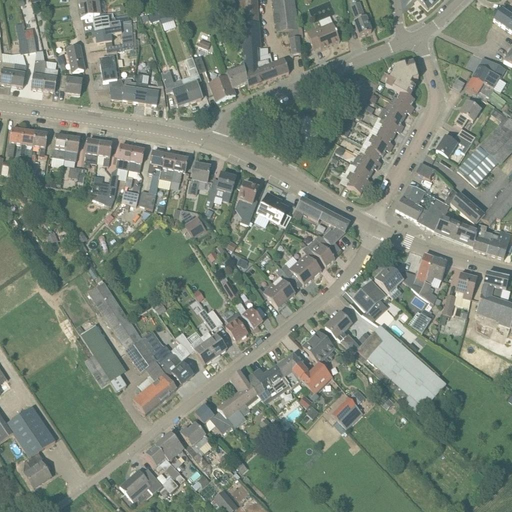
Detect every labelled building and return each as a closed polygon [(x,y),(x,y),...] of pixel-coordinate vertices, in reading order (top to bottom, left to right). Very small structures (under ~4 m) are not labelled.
[(100,16),(98,2),(99,2),(98,0),(78,0),(81,20),(92,18),(92,17),(100,16)] [(258,26),(256,0),(239,0),(241,27),(258,26)] [(272,0),(276,34),(289,32),(297,31),(298,31),(293,0),(272,0)] [(416,0),(427,11),(438,0),(416,0)] [(359,38),(371,34),(365,19),(364,19),(359,4),(351,7),(356,22),(354,23),(359,38)] [(171,13),(169,14),(167,10),(157,13),(161,26),(174,22),(171,13)] [(511,18),(510,17),(502,11),(494,22),(511,35),(511,18)] [(150,24),(160,21),(157,13),(147,16),(150,24)] [(229,28),(239,26),(236,13),(227,15),(229,28)] [(132,28),(132,24),(131,24),(131,22),(116,25),(115,19),(113,19),(112,15),(99,18),(100,21),(93,22),(95,34),(132,28)] [(336,36),(337,35),(332,24),(307,35),(313,51),(319,49),(320,51),(339,43),(336,36)] [(28,55),(24,32),(22,25),(15,26),(16,29),(21,56),(28,55)] [(272,81),(266,65),(262,65),(262,64),(257,66),(256,51),(260,51),(258,26),(241,27),(244,68),(245,86),(246,91),(272,81)] [(106,49),(133,44),(132,34),(132,31),(132,28),(95,34),(97,46),(105,45),(106,49)] [(36,54),(33,35),(32,30),(24,32),(28,55),(36,54)] [(298,39),(297,31),(289,32),(290,40),(298,39)] [(298,39),(290,40),(289,41),(291,57),(300,56),(298,39)] [(200,41),(198,48),(207,52),(210,45),(200,41)] [(133,49),(133,44),(106,49),(108,60),(99,62),(101,73),(119,71),(117,59),(116,54),(123,53),(123,52),(129,51),(130,57),(130,59),(137,58),(136,50),(133,51),(133,49)] [(67,50),(72,75),(83,73),(79,48),(67,50)] [(511,51),(503,64),(511,68),(511,51)] [(288,75),(284,62),(272,67),(269,56),(260,58),(262,64),(262,65),(266,65),(272,81),(288,75)] [(196,85),(201,83),(193,60),(187,62),(190,71),(189,71),(192,79),(182,83),(190,105),(201,101),(196,85)] [(46,71),(44,63),(35,63),(31,91),(42,92),(46,71)] [(57,73),(55,72),(56,65),(44,63),(46,71),(42,92),(54,94),(57,73)] [(400,94),(409,99),(414,89),(412,88),(414,86),(413,82),(418,81),(414,67),(412,63),(392,69),(391,71),(393,72),(388,81),(386,80),(385,82),(387,83),(385,86),(400,95),(400,94)] [(13,74),(13,66),(2,64),(0,78),(0,86),(11,88),(13,74)] [(472,79),(492,91),(505,71),(498,68),(497,69),(491,65),(490,68),(488,67),(485,71),(478,67),(472,79)] [(14,66),(13,66),(13,74),(11,88),(23,89),(26,67),(15,66),(14,66)] [(245,86),(244,68),(226,75),(227,78),(232,91),(245,86)] [(122,87),(120,82),(119,71),(101,73),(103,85),(109,84),(109,89),(122,87)] [(190,105),(182,83),(181,82),(173,85),(169,72),(161,75),(166,90),(171,89),(178,109),(190,105)] [(145,107),(147,92),(148,86),(141,85),(142,76),(138,76),(136,85),(133,105),(145,107)] [(82,83),(67,81),(67,78),(61,78),(59,90),(65,91),(65,96),(79,98),(82,83)] [(235,98),(232,91),(227,78),(209,85),(217,105),(235,98)] [(501,97),(492,91),(472,79),(466,91),(474,95),(472,99),(484,102),(486,103),(488,101),(500,110),(506,102),(500,99),(501,97)] [(133,105),(136,85),(131,84),(131,82),(124,81),(123,89),(122,87),(109,89),(111,101),(122,102),(122,103),(133,105)] [(452,90),(459,93),(463,85),(456,82),(452,90)] [(156,108),(165,109),(162,84),(157,84),(158,93),(147,92),(145,107),(156,108)] [(414,102),(409,99),(400,94),(400,95),(397,100),(393,98),(391,102),(411,113),(413,111),(410,109),(414,102)] [(369,102),(374,105),(378,99),(372,96),(369,102)] [(410,115),(411,113),(391,102),(389,105),(393,108),(390,113),(403,121),(407,114),(410,115)] [(481,112),(475,109),(467,103),(454,124),(463,129),(468,121),(473,125),(481,112)] [(364,111),(371,115),(374,111),(366,107),(364,111)] [(379,120),(380,121),(401,132),(402,130),(399,128),(403,121),(390,113),(383,110),(378,119),(379,120)] [(493,110),(489,116),(500,123),(505,119),(493,110)] [(502,115),(511,122),(511,114),(505,110),(502,115)] [(400,134),(401,132),(380,121),(378,124),(382,126),(379,132),(393,140),(397,133),(400,134)] [(351,133),(344,129),(341,136),(347,139),(351,133)] [(23,132),(15,131),(11,131),(7,159),(12,159),(14,146),(21,147),(23,132)] [(475,139),(462,131),(457,137),(471,146),(474,141),(475,139)] [(33,148),(35,134),(23,132),(21,147),(18,163),(24,165),(26,151),(24,151),(24,147),(33,148)] [(389,147),(393,140),(379,132),(376,138),(372,136),(370,140),(390,151),(392,149),(389,147)] [(38,158),(44,159),(47,136),(35,134),(33,148),(40,149),(38,158)] [(64,162),(67,139),(55,137),(52,160),(58,161),(64,162)] [(457,137),(453,144),(445,139),(435,153),(448,161),(458,145),(464,149),(460,155),(464,157),(471,146),(457,137)] [(64,162),(76,164),(79,141),(67,139),(64,162)] [(382,159),(386,152),(389,153),(390,151),(370,140),(368,139),(363,148),(367,150),(381,158),(382,159)] [(471,146),(477,149),(480,145),(474,141),(471,146)] [(85,165),(85,168),(89,168),(90,166),(96,167),(98,158),(100,144),(88,142),(84,165),(85,165)] [(103,168),(108,169),(112,146),(100,144),(98,158),(104,159),(103,168)] [(344,150),(338,147),(334,154),(340,158),(344,150)] [(128,173),(129,164),(132,150),(120,148),(116,169),(117,171),(128,173)] [(457,172),(475,188),(497,165),(479,149),(457,172)] [(128,173),(139,175),(144,152),(132,150),(129,164),(128,173)] [(381,158),(367,150),(364,156),(360,154),(358,158),(378,169),(380,167),(377,165),(381,158)] [(159,181),(164,156),(152,154),(147,177),(152,178),(148,195),(141,193),(138,207),(153,211),(159,181)] [(171,184),(175,159),(164,156),(159,181),(171,184)] [(339,160),(333,157),(330,162),(336,166),(339,160)] [(377,171),(378,169),(358,158),(356,161),(360,163),(357,169),(370,177),(374,170),(377,171)] [(184,175),(187,161),(175,159),(171,184),(179,185),(182,175),(184,175)] [(344,174),(347,176),(368,188),(369,186),(366,184),(370,177),(357,169),(349,165),(344,174)] [(429,182),(430,181),(434,172),(420,165),(415,175),(423,179),(429,182)] [(199,183),(207,184),(210,169),(195,166),(189,196),(196,197),(199,183)] [(8,168),(2,167),(0,176),(7,177),(8,168)] [(78,180),(79,170),(70,169),(68,179),(78,180)] [(79,170),(78,180),(77,185),(83,186),(85,171),(79,170)] [(222,202),(228,204),(235,180),(221,176),(215,194),(210,193),(205,208),(211,210),(215,198),(222,200),(222,202)] [(367,190),(368,188),(347,176),(345,180),(350,182),(346,188),(360,196),(364,188),(367,190)] [(98,196),(92,201),(104,206),(106,202),(108,203),(109,200),(114,202),(118,178),(111,177),(109,186),(106,199),(100,197),(98,196)] [(449,208),(444,205),(447,198),(430,190),(433,185),(429,183),(429,182),(423,179),(417,191),(409,187),(395,212),(416,224),(416,223),(434,233),(442,220),(445,215),(449,208)] [(474,228),(480,222),(489,229),(495,222),(501,223),(511,209),(511,182),(483,217),(459,197),(449,207),(474,228)] [(92,195),(98,196),(100,197),(106,199),(109,186),(94,184),(92,195)] [(244,212),(240,224),(248,227),(255,208),(252,206),(258,191),(244,185),(237,201),(239,201),(236,208),(244,212)] [(5,189),(2,192),(7,199),(11,196),(5,189)] [(449,207),(459,197),(452,190),(445,204),(449,207)] [(138,196),(124,192),(121,203),(135,208),(138,196)] [(278,226),(287,211),(276,205),(277,201),(268,196),(257,215),(278,226)] [(334,245),(344,235),(349,226),(301,200),(295,211),(318,224),(319,222),(330,228),(325,234),(328,237),(323,241),(330,248),(334,245)] [(7,208),(1,212),(8,224),(14,220),(7,208)] [(199,218),(197,216),(181,212),(179,222),(183,228),(197,219),(199,218)] [(452,218),(445,215),(442,220),(434,233),(445,237),(450,224),(452,218)] [(184,227),(192,241),(206,233),(198,219),(184,227)] [(454,241),(459,227),(450,224),(445,237),(454,241)] [(463,245),(468,231),(459,227),(454,241),(463,245)] [(486,256),(492,237),(485,235),(487,230),(478,228),(477,234),(476,234),(473,248),(472,251),(486,256)] [(473,248),(476,234),(468,231),(463,245),(473,248)] [(503,262),(511,236),(511,233),(511,231),(500,231),(498,239),(492,237),(486,256),(503,262)] [(81,233),(76,237),(82,245),(87,241),(81,233)] [(19,238),(25,247),(31,244),(25,234),(19,238)] [(53,249),(61,245),(55,234),(47,237),(53,249)] [(323,241),(318,238),(307,248),(314,257),(315,257),(325,269),(334,261),(326,252),(330,249),(330,248),(323,241)] [(230,243),(226,249),(232,253),(236,247),(230,243)] [(340,252),(334,245),(330,248),(330,249),(330,248),(336,255),(340,252)] [(83,246),(79,249),(84,255),(88,252),(83,246)] [(220,247),(215,250),(220,257),(224,254),(220,247)] [(310,261),(314,257),(307,248),(302,252),(306,256),(297,264),(312,281),(321,273),(310,261)] [(214,254),(207,258),(211,264),(218,259),(214,254)] [(419,296),(432,260),(424,257),(413,286),(411,290),(419,296)] [(239,260),(236,266),(244,270),(247,264),(239,260)] [(441,283),(446,265),(432,260),(419,296),(424,301),(429,304),(433,307),(436,299),(427,293),(433,280),(441,283)] [(304,288),(312,281),(297,264),(289,271),(285,267),(280,271),(288,280),(293,276),(304,288)] [(388,269),(374,282),(389,297),(393,302),(401,295),(396,290),(403,283),(388,269)] [(284,284),(288,280),(280,271),(276,275),(280,279),(271,287),(286,304),(295,296),(284,284)] [(470,302),(476,280),(460,276),(455,294),(463,296),(462,301),(470,302)] [(511,307),(499,303),(502,291),(506,292),(508,280),(486,276),(476,315),(499,322),(498,325),(511,329),(511,307)] [(135,332),(104,286),(89,296),(120,342),(135,332)] [(224,289),(231,300),(236,297),(231,289),(230,290),(228,286),(224,289)] [(277,311),(286,304),(271,287),(263,294),(259,290),(255,293),(262,303),(267,299),(277,311)] [(365,313),(361,317),(372,324),(379,317),(371,309),(379,302),(383,298),(373,288),(371,290),(368,288),(354,302),(365,313)] [(193,295),(198,304),(203,300),(198,292),(193,295)] [(455,299),(447,296),(442,317),(450,319),(455,299)] [(247,315),(240,304),(235,307),(242,319),(249,328),(248,329),(252,333),(262,325),(251,312),(247,315)] [(261,310),(255,313),(260,322),(266,318),(261,310)] [(217,330),(207,316),(204,311),(199,314),(212,333),(217,330)] [(424,311),(412,330),(422,336),(433,318),(424,311)] [(207,316),(217,330),(223,326),(213,312),(207,316)] [(236,345),(247,337),(240,328),(245,324),(237,314),(226,322),(229,328),(226,331),(236,345)] [(348,329),(347,324),(339,316),(325,330),(340,344),(345,339),(342,335),(348,329)] [(164,348),(161,346),(152,333),(140,340),(142,342),(151,356),(164,348)] [(363,365),(367,361),(382,374),(378,379),(418,417),(440,393),(445,387),(446,386),(384,333),(378,339),(374,335),(359,350),(347,337),(345,339),(340,344),(363,365)] [(331,348),(318,334),(303,348),(318,365),(323,360),(326,363),(328,361),(328,362),(331,359),(330,358),(333,356),(328,351),(331,348)] [(215,359),(205,345),(201,339),(191,346),(182,335),(175,340),(185,349),(190,356),(194,353),(204,367),(215,359)] [(205,345),(215,359),(226,352),(216,338),(205,345)] [(125,353),(139,374),(144,370),(155,362),(151,356),(142,342),(125,353)] [(192,378),(181,365),(175,356),(172,356),(165,347),(164,348),(151,356),(155,362),(167,380),(172,376),(175,379),(181,387),(192,378)] [(290,373),(300,366),(293,358),(275,370),(287,385),(296,379),(290,373)] [(176,391),(167,380),(155,362),(144,370),(155,384),(132,402),(138,410),(145,417),(176,391)] [(304,386),(313,395),(315,394),(330,377),(319,366),(309,376),(300,366),(290,373),(296,379),(304,386)] [(290,390),(287,385),(275,370),(263,378),(259,372),(252,377),(265,394),(258,399),(260,402),(261,401),(262,403),(271,397),(273,401),(279,398),(275,393),(281,389),(283,391),(284,391),(286,392),(288,391),(289,391),(290,390)] [(0,394),(10,388),(0,373),(0,394)] [(260,402),(258,399),(265,394),(252,377),(244,383),(238,375),(229,382),(239,395),(233,399),(217,412),(219,414),(226,422),(227,421),(232,427),(234,430),(245,422),(242,418),(246,416),(249,413),(248,411),(260,402)] [(127,388),(120,378),(110,385),(117,395),(127,388)] [(369,394),(378,403),(384,396),(387,393),(378,385),(369,394)] [(445,387),(440,393),(445,397),(450,392),(445,387)] [(356,405),(362,399),(356,394),(350,400),(356,405)] [(310,400),(314,404),(319,399),(315,395),(310,400)] [(311,404),(308,401),(302,407),(306,411),(311,404)] [(338,425),(355,408),(348,402),(332,418),(338,425)] [(219,414),(213,419),(204,407),(194,416),(204,427),(210,422),(215,428),(222,436),(232,427),(227,421),(226,422),(219,414)] [(13,436),(29,460),(35,456),(36,457),(55,444),(31,408),(5,425),(12,436),(13,436)] [(346,432),(362,415),(355,408),(338,425),(346,432)] [(308,415),(315,420),(319,414),(313,409),(308,415)] [(265,420),(259,427),(264,432),(265,430),(270,426),(270,425),(265,420)] [(209,442),(195,426),(188,432),(186,430),(180,435),(197,455),(192,459),(202,471),(208,466),(201,458),(203,456),(199,451),(209,442)] [(274,430),(270,426),(265,430),(270,435),(274,430)] [(175,459),(183,452),(170,436),(154,449),(175,471),(181,466),(175,459)] [(185,481),(175,471),(154,449),(144,458),(151,465),(155,471),(156,470),(159,474),(163,470),(174,482),(175,480),(180,485),(185,481)] [(36,457),(35,456),(29,460),(25,463),(25,464),(26,463),(31,472),(24,476),(23,474),(22,474),(33,491),(51,479),(41,465),(44,464),(38,455),(36,457)] [(234,469),(241,477),(247,472),(241,464),(234,469)] [(151,473),(145,479),(139,472),(119,489),(132,503),(142,494),(139,491),(143,487),(152,497),(159,491),(163,487),(162,486),(151,473)] [(197,483),(202,489),(209,483),(204,477),(197,483)] [(163,487),(169,495),(178,488),(171,479),(162,486),(163,487)] [(163,487),(159,491),(165,499),(169,495),(163,487)] [(236,511),(238,510),(223,492),(211,504),(217,511),(236,511)]
